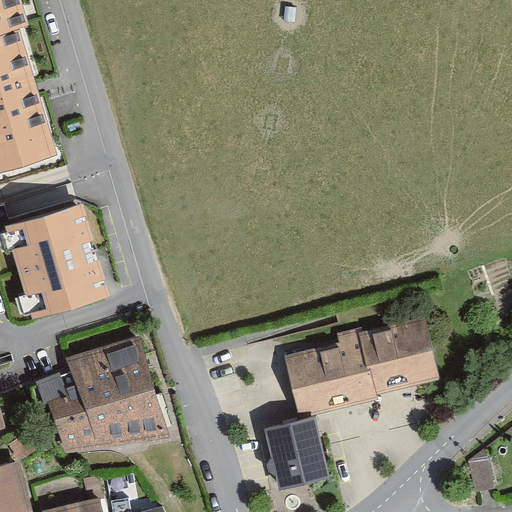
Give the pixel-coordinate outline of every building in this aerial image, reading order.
[(0,0),(0,171),(67,159),(27,0),(0,0)] [(79,202),(5,227),(33,319),(109,297),(79,202)] [(426,334),(287,368),(306,424),(442,393),(426,334)] [(176,450),(164,398),(62,429),(71,465),(176,450)] [(0,405),(0,440),(10,437),(0,405)] [(267,442),(282,502),(332,490),(317,430),(267,442)] [(33,511),(24,471),(0,477),(0,511),(33,511)] [(175,511),(172,500),(139,511),(175,511)]
